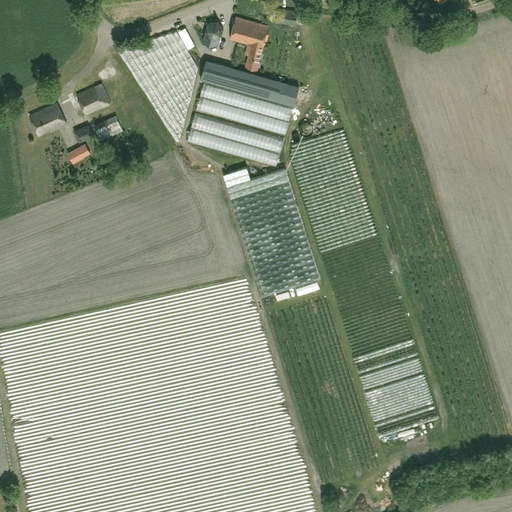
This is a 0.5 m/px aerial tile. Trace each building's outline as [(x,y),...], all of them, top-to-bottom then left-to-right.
[(275,21),(295,25),(298,11),(278,7),(275,21)] [(236,16),(230,38),(251,44),(263,47),(268,26),(236,16)] [(208,22),(205,31),(211,38),(221,36),(224,27),(218,19),(208,22)] [(263,47),(251,44),(245,65),(258,69),(263,47)] [(202,58),(196,77),(289,103),(294,84),(202,58)] [(293,106),(204,81),(196,110),(285,135),(293,106)] [(102,83),(78,94),(87,113),(111,102),(102,83)] [(30,115),(39,135),(67,122),(57,102),(30,115)] [(283,138),(195,112),(187,141),(276,167),(283,138)] [(94,125),(101,140),(122,130),(116,115),(94,125)] [(94,136),(89,124),(73,130),(79,142),(94,136)] [(413,336),(346,130),(292,147),(291,158),(355,355),(413,336)] [(90,152),(86,143),(68,153),(72,161),(90,152)] [(247,165),(223,173),(262,296),(320,277),(285,167),(251,177),(247,165)]
